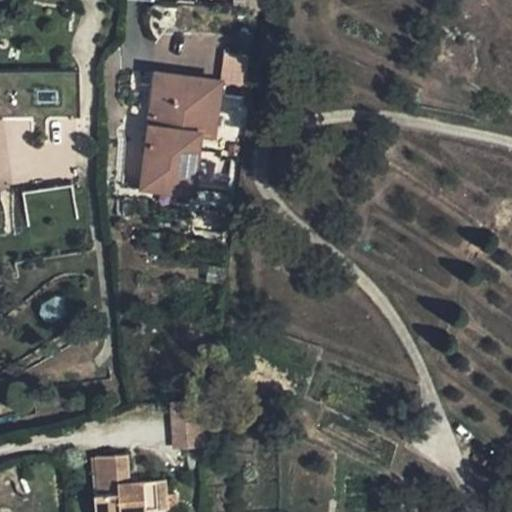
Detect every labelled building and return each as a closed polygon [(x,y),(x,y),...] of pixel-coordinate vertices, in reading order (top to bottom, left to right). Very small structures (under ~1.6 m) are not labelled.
[(264,0),(236,0),(236,7),(263,9),(264,0)] [(222,83),(243,84),(245,57),(223,55),(222,83)] [(0,103),(81,102),(80,72),(0,73),(0,103)] [(153,108),(143,187),(194,194),(201,137),(214,138),(221,80),(152,72),(148,107),(153,108)] [(73,184),(23,191),(29,226),(78,218),(73,184)] [(171,399),(174,447),(205,446),(210,396),(171,399)] [(95,496),(96,511),(147,511),(147,510),(178,507),(177,493),(168,494),(166,478),(132,481),(130,453),(97,455),(100,496),(95,496)]
